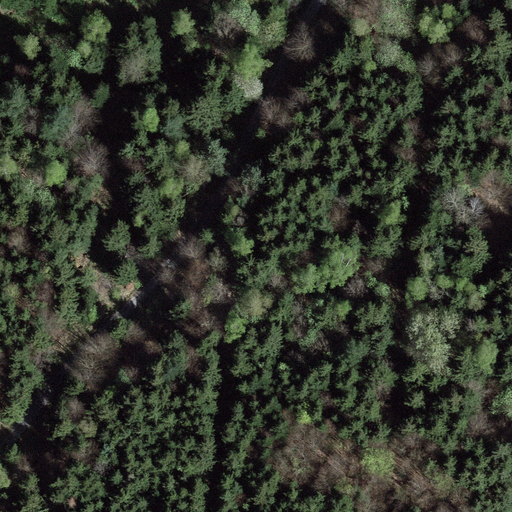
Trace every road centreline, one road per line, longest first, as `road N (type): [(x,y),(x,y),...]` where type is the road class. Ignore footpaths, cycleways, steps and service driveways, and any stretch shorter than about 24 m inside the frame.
road 1 (track): [(314,0),(182,246),(89,344),(0,456)]
road 2 (track): [(0,39),(190,0)]
